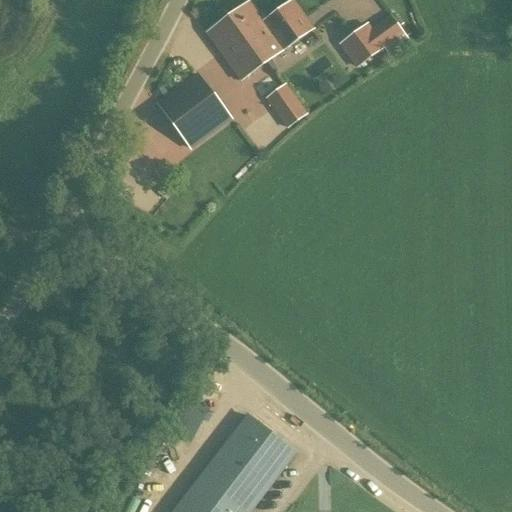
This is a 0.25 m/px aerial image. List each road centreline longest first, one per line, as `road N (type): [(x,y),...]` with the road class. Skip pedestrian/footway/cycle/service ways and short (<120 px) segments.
road 1 (unclassified): [(443,511),(151,288),(77,251),(40,243)]
road 2 (unclassified): [(40,243),(176,0)]
road 3 (unknown): [(157,511),(247,359)]
